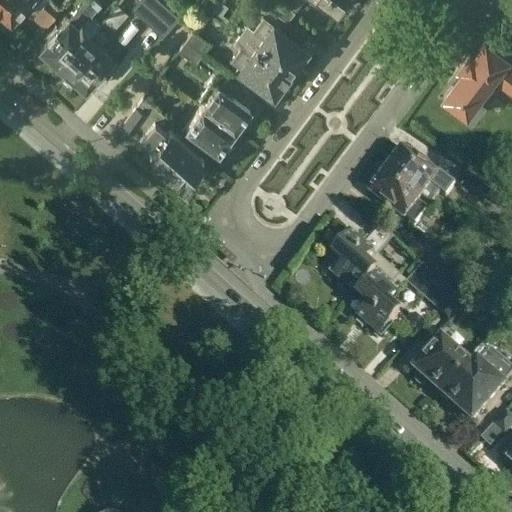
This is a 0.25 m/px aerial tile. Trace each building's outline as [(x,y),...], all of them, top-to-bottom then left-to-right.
[(45,0),(0,0),(0,13),(10,23),(25,6),(36,14),(47,1),(45,0)] [(60,65),(65,70),(96,28),(99,25),(90,16),(101,4),(96,0),(85,0),(68,19),(68,18),(41,49),(51,57),(49,63),(55,68),(60,65)] [(139,0),(132,9),(162,36),(179,17),(159,0),(139,0)] [(217,0),(209,10),(225,22),(228,19),(222,14),(227,7),(218,0),(217,0)] [(269,0),(265,7),(287,24),(295,13),(277,0),(269,0)] [(319,0),(337,13),(345,0),(319,0)] [(47,1),(36,14),(33,17),(45,27),(55,15),(54,14),(58,11),(47,1)] [(127,14),(117,5),(101,22),(111,31),(127,14)] [(240,35),(288,71),(305,49),(272,24),(272,25),(263,17),(253,31),(247,26),(240,35)] [(96,28),(65,70),(73,77),(71,82),(77,87),(82,85),(85,87),(92,79),(100,86),(112,73),(104,66),(112,57),(102,48),(109,40),(96,28)] [(185,40),(202,53),(209,44),(192,32),(185,40)] [(288,71),(240,35),(234,43),(240,48),(230,61),(240,68),(240,69),(272,93),(288,71)] [(178,51),(195,63),(202,53),(185,41),(178,51)] [(465,58),(492,79),(511,93),(511,67),(504,62),(506,60),(483,43),(472,59),(467,55),(465,58)] [(492,79),(465,58),(454,74),(458,77),(442,99),(470,119),(481,104),(476,101),(492,79)] [(202,104),(234,128),(250,106),(237,97),(242,90),(230,81),(225,87),(218,82),(202,104)] [(184,179),(192,186),(203,174),(195,167),(203,157),(171,128),(174,124),(149,103),(142,112),(136,107),(123,125),(134,133),(137,128),(144,133),(138,139),(150,150),(149,151),(182,181),(184,179)] [(234,128),(202,104),(186,126),(193,131),(188,137),(200,147),(205,140),(218,150),(234,128)] [(384,172),(419,199),(423,193),(433,201),(438,194),(444,198),(455,185),(439,172),(435,177),(401,150),(398,154),(393,155),(389,161),(389,165),(384,172)] [(416,203),(419,199),(384,172),(380,178),(375,179),(370,185),(371,190),(368,194),(403,220),(404,219),(414,227),(426,211),(416,203)] [(461,184),(499,209),(505,198),(468,173),(461,184)] [(352,298),(373,275),(362,266),(372,255),(349,234),(328,257),(339,267),(330,278),(352,298)] [(407,255),(421,267),(438,283),(443,288),(452,278),(431,259),(415,246),(407,255)] [(422,300),(438,283),(421,267),(405,284),(422,300)] [(396,295),(373,275),(352,298),(363,308),(353,319),(376,340),(397,317),(386,307),(396,295)] [(443,288),(438,283),(422,300),(448,324),(464,308),(454,298),(443,288)] [(442,401),(484,353),(481,350),(465,367),(439,343),(412,374),(415,377),(414,378),(414,379),(414,381),(414,382),(414,384),(415,385),(416,386),(417,387),(418,387),(420,387),(421,387),(422,387),(423,386),(424,385),(442,401)] [(485,354),(484,353),(442,401),(455,412),(455,413),(454,414),(454,416),(454,417),(454,418),(454,419),(455,421),(456,422),(457,422),(458,423),(459,423),(461,423),(462,423),(463,422),(464,422),(465,421),(469,424),(511,374),(511,371),(489,351),(485,354)] [(489,430),(501,442),(511,430),(511,424),(503,416),(489,430)] [(511,471),(511,439),(498,456),(510,467),(511,471)]
